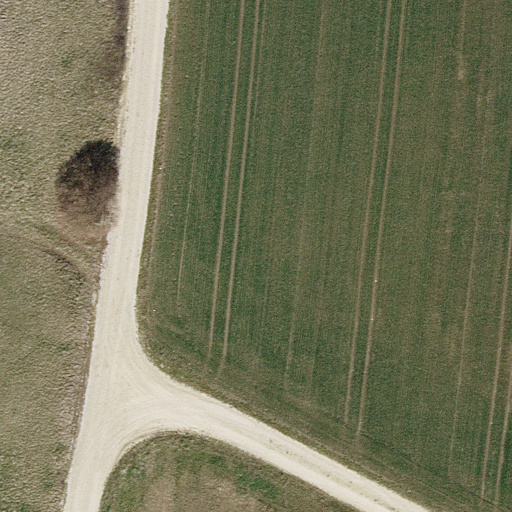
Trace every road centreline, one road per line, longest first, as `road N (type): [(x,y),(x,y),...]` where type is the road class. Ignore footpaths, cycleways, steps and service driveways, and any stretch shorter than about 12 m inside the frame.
road 1 (track): [(154,0),(106,382)]
road 2 (track): [(384,511),(205,417),(106,382)]
